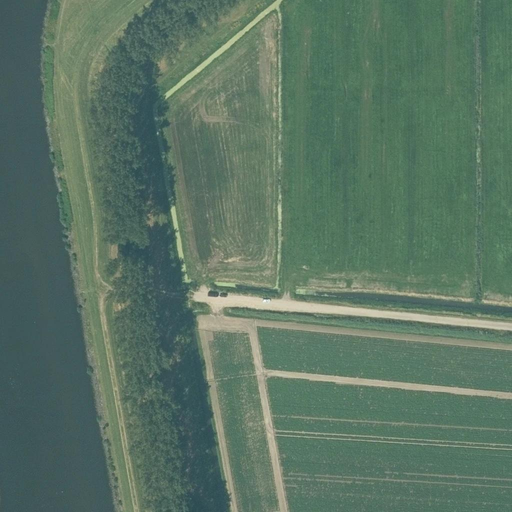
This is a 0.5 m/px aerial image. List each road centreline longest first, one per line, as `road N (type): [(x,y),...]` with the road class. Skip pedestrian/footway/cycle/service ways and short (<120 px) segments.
road 1 (unclassified): [(511,324),(180,296)]
road 2 (track): [(180,296),(95,289),(134,511)]
road 3 (track): [(95,289),(78,72),(89,42),(129,0)]
